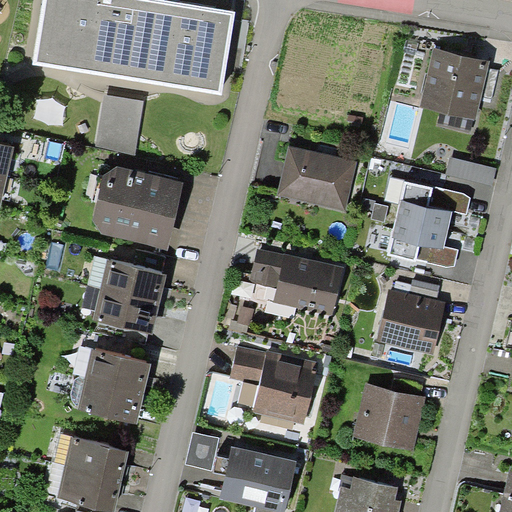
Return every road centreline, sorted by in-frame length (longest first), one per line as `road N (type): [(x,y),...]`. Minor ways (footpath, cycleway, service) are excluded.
road 1 (residential): [(154,511),(271,0)]
road 2 (residential): [(431,511),(511,155)]
